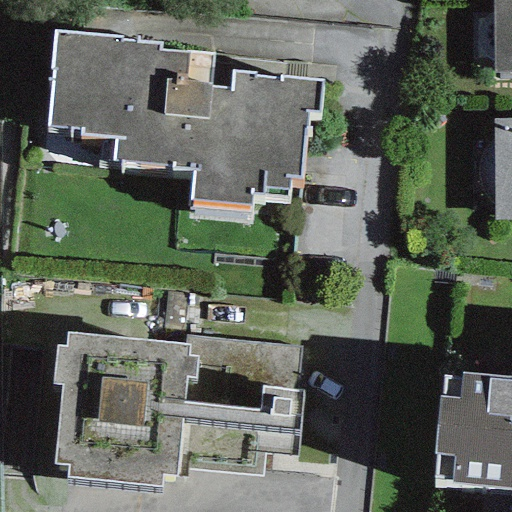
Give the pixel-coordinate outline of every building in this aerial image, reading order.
[(511,69),(511,0),(493,1),(493,70),(511,69)] [(120,29),(53,24),(46,123),(72,125),(80,125),(79,132),(99,133),(98,156),(192,163),(190,203),(247,207),(248,190),(287,192),(289,173),(300,174),(305,110),(319,111),(321,75),(280,72),(279,77),(257,75),(258,69),(233,67),(231,86),(208,85),(209,78),(186,76),(188,46),(160,44),(160,35),(119,32),(120,29)] [(511,116),(493,117),(494,217),(511,216),(511,116)] [(189,339),(67,328),(66,342),(55,341),(52,380),(61,381),(54,458),(66,459),(65,472),(161,481),(162,471),(175,472),(176,466),(262,474),(264,452),(297,455),(306,350),(189,339)] [(511,374),(443,369),(430,443),(438,443),(433,469),(450,468),(449,477),(511,482),(511,374)]
